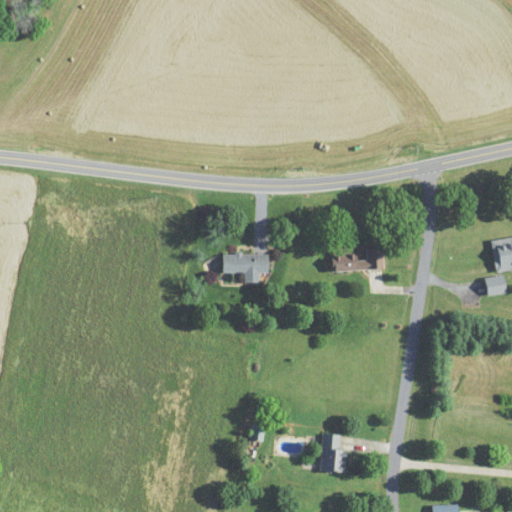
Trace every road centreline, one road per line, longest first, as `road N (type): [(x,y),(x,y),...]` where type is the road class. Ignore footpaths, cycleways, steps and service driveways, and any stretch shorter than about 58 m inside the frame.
road 1 (residential): [(0,157),(283,185),(346,181),(511,147)]
road 2 (residential): [(426,166),(426,248),(391,511)]
